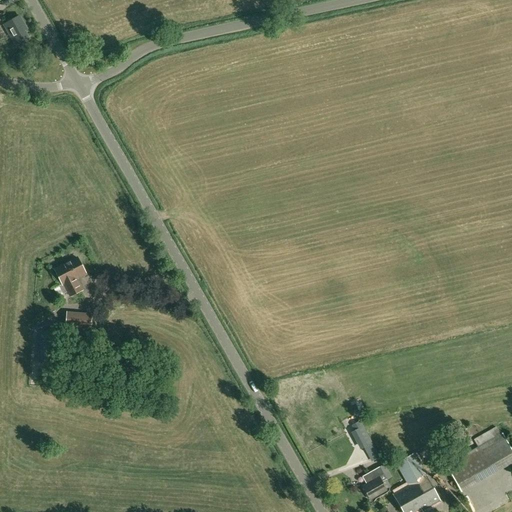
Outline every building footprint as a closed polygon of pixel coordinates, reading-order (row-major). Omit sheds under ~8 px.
[(28,38),(24,31),(21,25),(23,23),(19,17),(4,25),(15,45),(28,38)] [(55,270),(63,285),(63,284),(70,296),(82,290),(75,278),(85,273),(76,258),(55,270)] [(66,317),(65,329),(69,330),(90,331),(90,332),(91,320),(66,317)] [(59,333),(40,332),(38,363),(57,365),(59,333)] [(374,448),(362,426),(354,430),(364,448),(367,453),(374,448)] [(447,467),(461,490),(511,458),(511,449),(502,434),(447,467)] [(417,511),(439,500),(413,454),(397,463),(409,486),(402,490),(402,491),(394,496),(403,511),(417,511)] [(387,481),(392,477),(384,464),(362,477),(367,485),(363,487),(370,500),(386,490),(379,477),(383,474),(387,481)]
